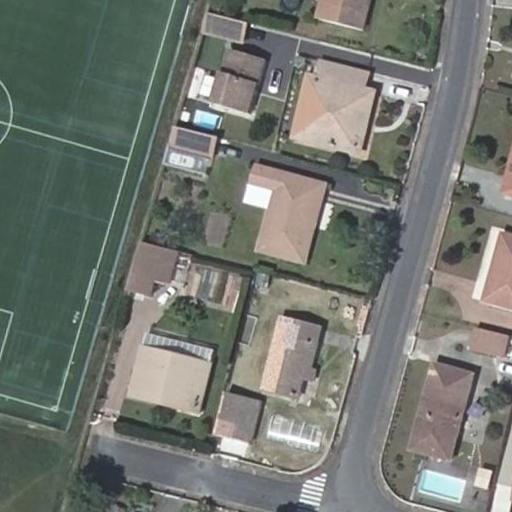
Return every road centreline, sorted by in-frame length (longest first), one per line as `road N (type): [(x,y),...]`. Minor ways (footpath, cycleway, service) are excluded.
road 1 (residential): [(345,510),(458,99),(469,0)]
road 2 (residential): [(120,449),(345,510)]
road 3 (unknown): [(424,224),(224,161)]
